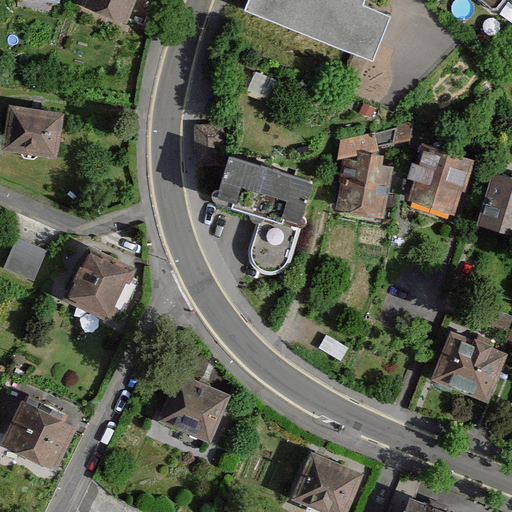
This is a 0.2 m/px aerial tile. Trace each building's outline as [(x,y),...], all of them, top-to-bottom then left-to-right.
[(85,0),(83,7),(128,26),(138,0),(85,0)] [(248,0),(244,9),(356,54),(374,61),(392,15),(364,4),(365,0),(248,0)] [(15,102),(8,148),(23,150),(26,156),(39,158),(44,153),(65,156),(72,110),(15,102)] [(221,123),(194,125),(197,167),(224,165),(221,123)] [(417,144),(401,204),(449,217),(465,157),(417,144)] [(339,154),(327,214),(375,224),(387,165),(373,163),(375,153),(350,148),(348,156),(339,154)] [(294,255),(313,182),(228,157),(215,201),(260,215),(251,243),(250,251),(252,261),(257,269),(265,273),(273,274),(281,271),(289,264),(294,255)] [(511,179),(484,171),(468,221),(511,235),(511,179)] [(18,236),(7,267),(35,277),(46,247),(18,236)] [(54,297),(102,319),(125,268),(78,246),(54,297)] [(442,327),(421,379),(480,402),(501,350),(442,327)] [(162,423),(214,446),(234,399),(182,377),(162,423)] [(11,397),(0,420),(0,450),(44,470),(66,423),(11,397)] [(288,499),(319,511),(348,511),(365,474),(310,450),(288,499)] [(444,511),(409,497),(403,511),(444,511)]
